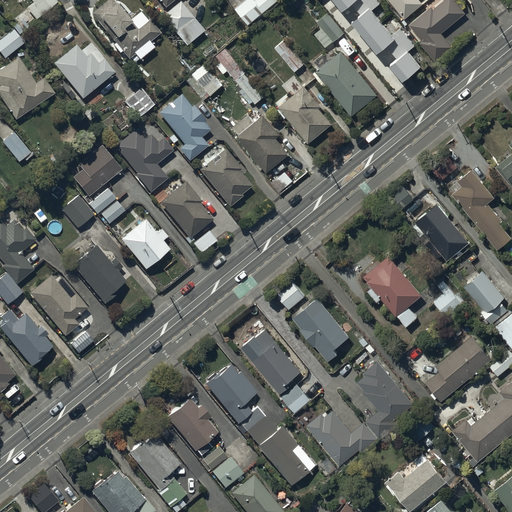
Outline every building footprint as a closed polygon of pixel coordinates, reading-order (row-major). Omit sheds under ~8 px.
[(54,0),(30,0),(32,2),(26,7),(35,19),(57,4),(54,0)] [(96,20),(99,18),(115,37),(112,40),(114,42),(112,44),(119,52),(121,51),(127,58),(129,57),(133,62),(138,59),(153,47),(148,41),(161,31),(149,18),(147,20),(139,10),(129,19),(113,0),(105,0),(90,13),(96,20)] [(203,30),(179,0),(161,16),(185,45),(203,30)] [(244,0),(234,8),(248,24),(278,0),(277,0),(244,0)] [(378,0),(354,0),(364,11),(378,0)] [(388,0),(404,19),(422,4),(419,0),(388,0)] [(431,6),(408,25),(421,40),(418,42),(434,62),(453,47),(441,32),(465,13),(454,0),(442,0),(433,8),(431,6)] [(321,27),(314,33),(325,47),(344,32),(328,12),(316,21),(321,27)] [(384,17),(356,40),(386,77),(399,66),(398,65),(408,57),(395,41),(397,39),(389,29),(392,27),(384,17)] [(13,29),(0,38),(0,53),(3,58),(23,43),(13,29)] [(283,40),(274,48),(294,71),(303,64),(283,40)] [(75,43),(52,63),(81,98),(114,71),(89,42),(80,49),(75,43)] [(245,72),(225,48),(215,56),(220,62),(216,65),(223,73),(227,70),(238,84),(236,86),(250,104),(253,101),(255,103),(256,103),(256,104),(264,98),(244,73),(245,72)] [(340,50),(315,71),(351,115),(377,94),(340,50)] [(0,97),(14,119),(54,92),(43,76),(34,82),(17,57),(0,68),(0,97)] [(304,85),(278,106),(308,143),(331,124),(318,107),(320,105),(304,85)] [(123,100),(136,117),(154,104),(140,86),(123,100)] [(180,93),(157,112),(183,144),(178,148),(188,161),(207,145),(200,137),(210,129),(204,121),(205,120),(193,105),(191,106),(180,93)] [(238,134),(236,136),(266,172),(289,153),(275,137),(279,134),(263,115),(254,122),(247,113),(231,126),(238,134)] [(135,128),(114,146),(135,172),(134,173),(149,192),(167,178),(155,163),(172,150),(162,138),(157,142),(150,133),(144,139),(135,128)] [(511,140),(509,143),(511,147),(511,152),(494,166),(511,188),(511,140)] [(81,168),(72,176),(88,196),(121,169),(101,144),(77,164),(81,168)] [(224,148),(198,169),(228,206),(241,195),(240,194),(251,185),(238,170),(240,168),(224,148)] [(441,179),(457,166),(445,152),(430,165),(441,179)] [(452,191),(451,193),(497,249),(511,237),(499,223),(502,220),(488,202),(494,197),(472,169),(449,187),(452,191)] [(184,180),(158,201),(188,238),(212,219),(198,201),(200,200),(184,180)] [(395,212),(413,196),(405,186),(386,202),(395,212)] [(106,188),(87,203),(97,214),(115,198),(106,188)] [(77,194),(60,208),(76,227),(93,213),(77,194)] [(116,200),(100,214),(108,223),(124,210),(116,200)] [(437,202),(414,220),(446,260),(469,242),(437,202)] [(144,218),(119,238),(144,268),(169,248),(161,239),(166,235),(161,229),(155,233),(149,225),(155,221),(150,215),(144,219),(144,218)] [(0,220),(0,259),(3,263),(0,265),(16,283),(33,269),(19,252),(34,239),(25,227),(22,230),(13,219),(5,226),(0,220)] [(214,240),(207,231),(192,243),(199,252),(214,240)] [(124,280),(94,244),(71,264),(104,303),(117,292),(114,289),(124,280)] [(421,294),(388,255),(363,277),(371,287),(367,290),(377,301),(381,298),(396,315),(406,326),(417,316),(408,305),(421,294)] [(492,323),(508,310),(500,300),(504,297),(483,270),(463,286),(492,323)] [(5,272),(0,275),(0,296),(6,304),(22,292),(5,272)] [(50,274),(27,292),(63,335),(77,324),(73,318),(86,307),(61,276),(55,280),(50,274)] [(289,309),(305,295),(291,280),(275,293),(289,309)] [(443,293),(433,301),(446,319),(468,303),(459,291),(455,294),(444,280),(437,285),(443,293)] [(317,297),(292,317),(301,327),(299,328),(313,346),(314,345),(328,361),(337,354),(332,349),(349,335),(317,297)] [(0,318),(1,319),(0,319),(0,328),(30,365),(44,354),(42,353),(51,346),(43,336),(46,334),(39,325),(36,327),(24,312),(16,319),(8,309),(0,315),(0,318)] [(511,312),(495,326),(511,347),(511,312)] [(255,335),(241,346),(279,393),(291,383),(288,380),(301,370),(266,328),(256,337),(255,335)] [(84,330),(69,343),(77,352),(92,340),(84,330)] [(492,359),(472,335),(435,366),(439,370),(425,382),(441,401),(492,359)] [(497,376),(511,362),(511,353),(508,349),(489,367),(497,376)] [(0,357),(0,389),(6,384),(5,382),(14,374),(0,357)] [(414,403),(379,359),(363,372),(365,374),(356,381),(364,391),(363,391),(378,411),(365,421),(378,438),(396,424),(393,420),(398,416),(401,420),(406,416),(403,412),(414,403)] [(210,377),(203,382),(236,423),(239,421),(257,444),(256,446),(288,486),(314,465),(281,425),(275,430),(255,405),(253,407),(247,399),(255,392),(238,371),(236,373),(228,364),(211,378),(210,377)] [(477,460),(511,431),(511,380),(500,391),(504,397),(475,421),(471,416),(468,420),(466,418),(452,430),(477,460)] [(297,383),(280,396),(294,412),(310,399),(297,383)] [(169,412),(165,415),(194,449),(195,448),(200,454),(210,446),(206,440),(215,432),(204,419),(209,415),(200,404),(196,407),(188,397),(177,406),(176,405),(168,411),(169,412)] [(321,412),(306,424),(331,455),(340,465),(359,449),(361,452),(378,439),(363,421),(351,431),(333,409),(327,413),(325,411),(322,413),(321,412)] [(434,426),(424,413),(407,427),(416,440),(434,426)] [(131,448),(127,452),(158,489),(156,491),(174,511),(184,503),(180,497),(186,493),(168,471),(179,462),(153,431),(140,442),(138,440),(130,447),(131,448)] [(210,468),(225,456),(217,447),(202,459),(210,468)] [(398,470),(385,480),(410,511),(446,480),(428,458),(427,460),(420,452),(412,459),(417,465),(404,476),(398,470)] [(243,472),(229,455),(210,471),(225,487),(236,478),(236,479),(239,477),(238,476),(243,472)] [(106,476),(89,490),(107,511),(151,511),(154,510),(125,475),(122,477),(116,469),(106,477),(106,476)] [(252,473),(230,492),(245,511),(283,511),(284,511),(252,473)] [(511,511),(511,473),(493,489),(510,511),(511,511)] [(42,511),(57,500),(42,482),(27,496),(39,511),(42,511)] [(94,511),(81,495),(71,504),(70,503),(65,507),(66,508),(64,510),(62,508),(57,511),(94,511)] [(425,511),(452,511),(441,498),(425,511)] [(363,511),(349,501),(347,500),(346,501),(344,500),(339,507),(328,509),(326,511),(363,511)]
